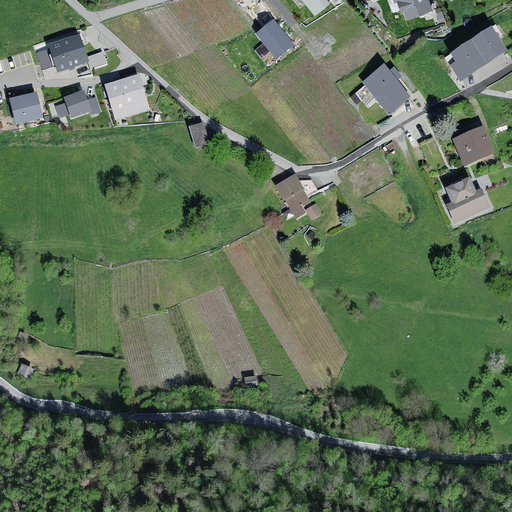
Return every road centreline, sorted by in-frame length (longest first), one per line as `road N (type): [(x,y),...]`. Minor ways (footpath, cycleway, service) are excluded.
road 1 (residential): [(511,63),(349,162),(316,168),(267,160),(239,141),(73,0)]
road 2 (residential): [(0,384),(22,401),(117,419),(239,416),(356,447),(511,440)]
